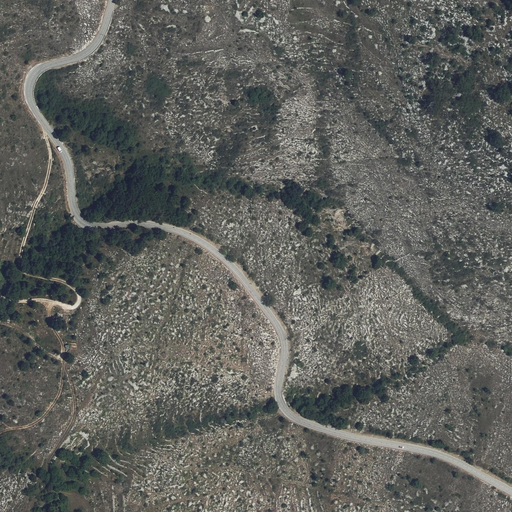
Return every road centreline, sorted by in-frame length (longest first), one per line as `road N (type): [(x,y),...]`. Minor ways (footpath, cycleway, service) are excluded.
road 1 (secondary): [(511,491),(439,454),(295,420),(277,398),(282,333),(228,265),(168,227),(101,228),(76,214),(66,155),(29,86),(42,67),(93,48),(113,0)]
road 2 (track): [(53,301),(46,312),(63,344),(75,412),(48,462),(56,494)]
road 3 (track): [(0,432),(39,420),(61,384),(62,357),(0,323)]
